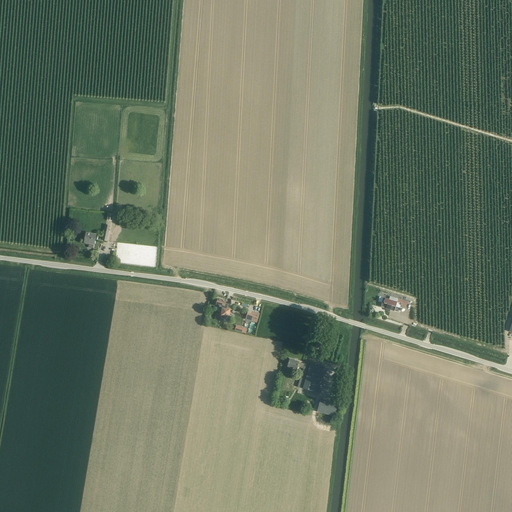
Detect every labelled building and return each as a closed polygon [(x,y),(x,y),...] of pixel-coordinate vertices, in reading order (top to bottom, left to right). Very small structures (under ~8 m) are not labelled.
[(105,225),(102,240),(107,241),(110,226),(105,225)] [(86,233),(85,238),(84,243),(94,245),(95,240),(97,240),(98,235),(86,233)] [(383,303),(382,307),(386,308),(386,309),(386,311),(390,312),(390,310),(398,313),(400,308),(401,305),(406,307),(407,302),(399,299),(398,300),(390,298),(389,299),(384,298),(383,298),(382,302),(384,302),(383,303)] [(218,299),(216,304),(216,305),(223,307),(222,308),(221,316),(229,317),(230,310),(227,309),(228,305),(225,304),(226,302),(218,299)] [(245,320),(257,324),(260,315),(249,311),(245,320)] [(290,359),(288,364),(288,366),(297,369),(298,366),(304,368),(298,387),(318,393),(325,370),(310,365),(305,364),(299,363),(299,362),(290,359)] [(338,405),(320,400),(317,412),(335,417),(338,405)]
